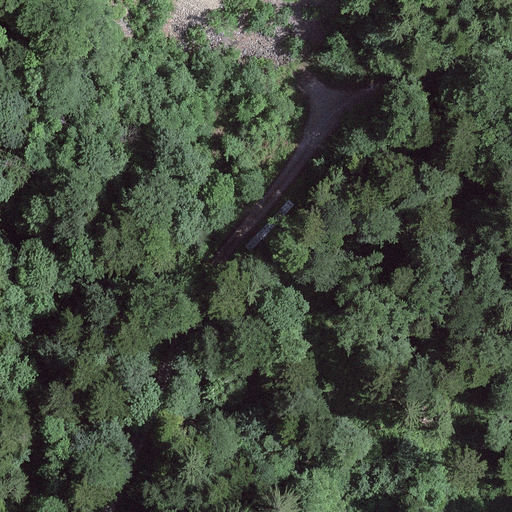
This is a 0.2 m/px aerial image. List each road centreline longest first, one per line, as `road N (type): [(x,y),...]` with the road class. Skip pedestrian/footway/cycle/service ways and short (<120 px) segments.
road 1 (track): [(116,511),(215,270),(324,123),(419,77),(511,51)]
road 2 (track): [(31,511),(36,338),(0,197)]
